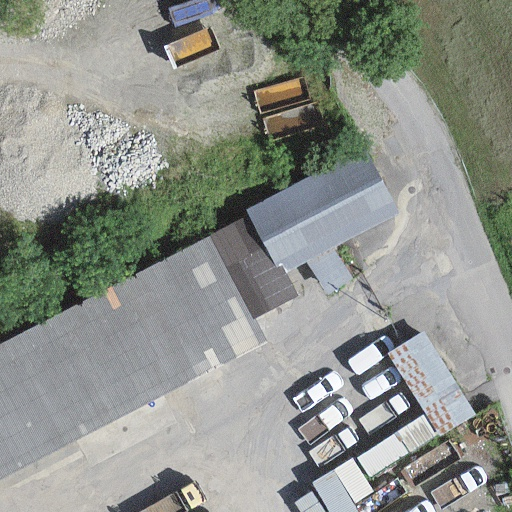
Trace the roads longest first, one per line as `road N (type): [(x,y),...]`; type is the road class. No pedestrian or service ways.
road 1 (unknown): [(454,201),(419,268),(375,322),(303,386),(120,511)]
road 2 (unclassified): [(511,356),(415,110),(375,62),(298,0)]
